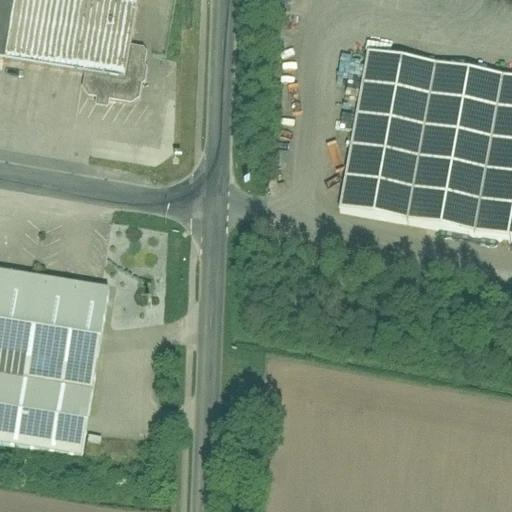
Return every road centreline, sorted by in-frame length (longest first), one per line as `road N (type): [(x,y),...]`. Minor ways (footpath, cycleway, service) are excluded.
road 1 (tertiary): [(215,213),(202,511)]
road 2 (residential): [(215,213),(0,177)]
road 3 (tertiary): [(223,0),(215,213)]
